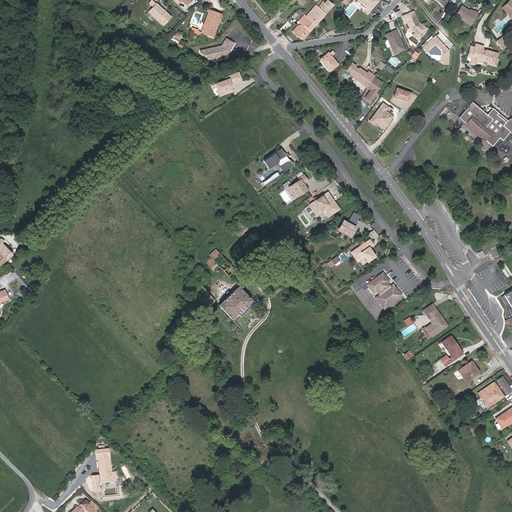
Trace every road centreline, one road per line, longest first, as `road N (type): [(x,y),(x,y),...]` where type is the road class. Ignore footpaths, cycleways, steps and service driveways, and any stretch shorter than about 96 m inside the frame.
road 1 (residential): [(281,50),(263,73),(434,286),(456,280)]
road 2 (residential): [(511,94),(453,95),(385,176)]
road 3 (tertiary): [(281,50),(385,176)]
road 4 (residential): [(281,50),(364,33),(395,0)]
road 5 (tertiary): [(385,176),(456,280)]
